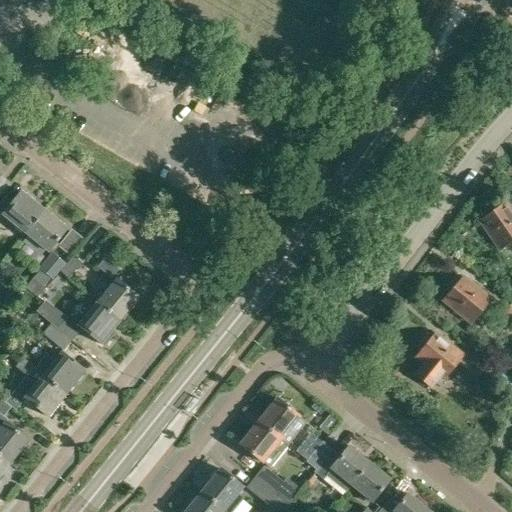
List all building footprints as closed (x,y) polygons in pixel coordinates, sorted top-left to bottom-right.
[(0,213),(1,213),(3,215),(2,216),(25,235),(43,212),(20,193),(13,202),(5,196),(0,202),(0,213)] [(501,250),(511,242),(511,212),(505,203),(480,221),(501,250)] [(43,212),(25,235),(48,253),(66,230),(43,212)] [(52,279),(67,263),(53,252),(39,268),(52,279)] [(74,254),(60,271),(69,278),(83,262),(74,254)] [(112,277),(119,269),(105,257),(98,267),(112,277)] [(471,324),(491,300),(463,277),(443,301),(471,324)] [(33,279),(25,289),(36,298),(44,288),(33,279)] [(115,281),(96,305),(119,323),(138,300),(128,291),(130,289),(119,280),(117,283),(115,281)] [(47,320),(56,309),(45,300),(36,311),(47,320)] [(119,323),(96,305),(76,329),(99,347),(100,346),(103,348),(112,338),(109,336),(119,323)] [(51,323),(49,326),(69,342),(78,331),(64,321),(58,329),(51,323)] [(69,342),(49,326),(42,334),(63,350),(69,342)] [(416,357),(424,363),(415,375),(430,387),(439,375),(445,380),(464,355),(435,333),(416,357)] [(498,369),(482,356),(482,357),(474,351),(468,359),(476,365),(475,366),(491,378),(498,369)] [(23,357),(20,360),(65,396),(83,373),(60,355),(44,376),(34,367),(35,367),(23,357)] [(65,396),(20,360),(15,366),(27,376),(27,377),(36,385),(24,401),(46,419),(65,396)] [(0,458),(8,465),(27,442),(4,424),(8,420),(3,416),(11,406),(0,397),(0,458)] [(276,399),(258,422),(287,446),(289,444),(283,439),(300,418),(276,399)] [(287,446),(258,422),(239,445),(262,464),(264,462),(270,468),(287,446)] [(305,461),(315,469),(332,449),(322,441),(305,461)] [(341,456),(332,449),(315,469),(313,472),(322,480),(325,475),(346,492),(369,464),(349,447),(341,456)] [(0,475),(8,465),(0,458),(0,475)] [(369,464),(346,492),(347,492),(351,486),(372,503),(390,481),(369,464)] [(264,465),(255,477),(290,505),(287,503),(295,493),(293,491),(289,495),(282,489),(286,485),(283,483),(284,482),(264,465)] [(219,470),(201,492),(226,511),(232,511),(244,497),(239,493),(242,489),(219,470)] [(284,511),(290,505),(255,477),(246,487),(266,504),(276,511),(284,511)] [(226,511),(201,492),(184,511),(226,511)] [(427,511),(407,495),(396,508),(388,501),(379,511),(427,511)]
